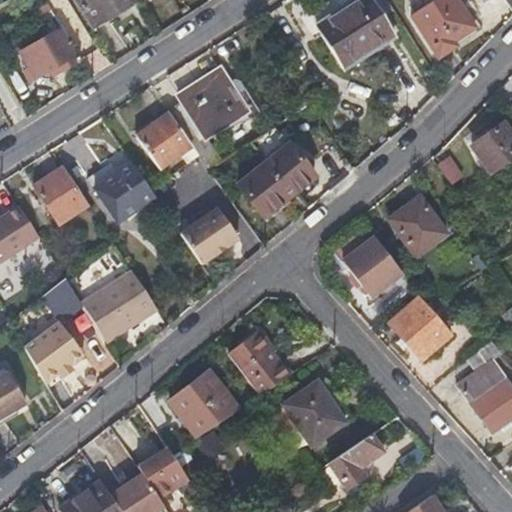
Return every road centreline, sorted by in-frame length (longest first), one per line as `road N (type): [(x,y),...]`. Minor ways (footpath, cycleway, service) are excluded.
road 1 (residential): [(0,485),(280,260)]
road 2 (residential): [(280,260),(435,126),(511,43)]
road 3 (residential): [(0,156),(245,0)]
road 4 (residential): [(280,260),(454,459)]
